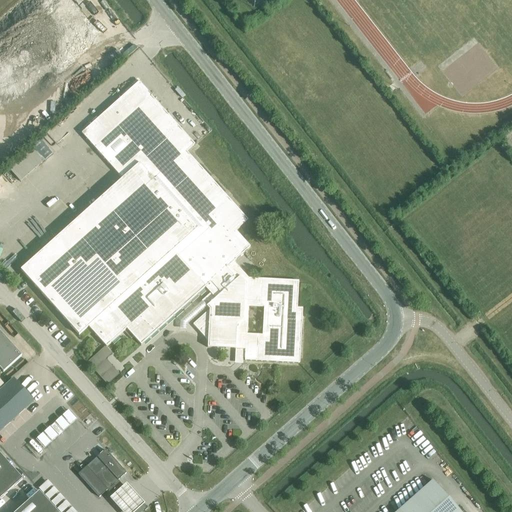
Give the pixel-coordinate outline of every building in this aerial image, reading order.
[(245,361),(299,364),(302,309),(297,309),(299,282),(292,282),(249,279),(234,263),(250,248),(236,232),(248,221),(186,153),(194,145),(151,97),(152,97),(139,83),(82,134),(122,180),(21,271),(79,336),(88,328),(106,348),(126,330),(141,346),(205,288),(210,294),(202,302),(209,311),(193,325),(208,342),(207,348),(236,350),(235,358),(235,364),(243,364),(243,359),(245,359),(245,361)] [(40,141),(32,148),(44,162),(52,155),(40,141)] [(0,369),(3,373),(21,356),(0,332),(0,369)] [(13,379),(0,391),(0,432),(34,402),(13,379)] [(118,481),(125,475),(126,474),(105,451),(78,475),(99,498),(107,491),(111,495),(122,486),(118,481)] [(0,454),(0,500),(23,480),(0,454)] [(460,511),(433,481),(397,511),(460,511)] [(137,494),(127,483),(111,498),(121,509),(123,511),(134,511),(145,503),(137,494)] [(57,511),(39,492),(16,511),(57,511)]
